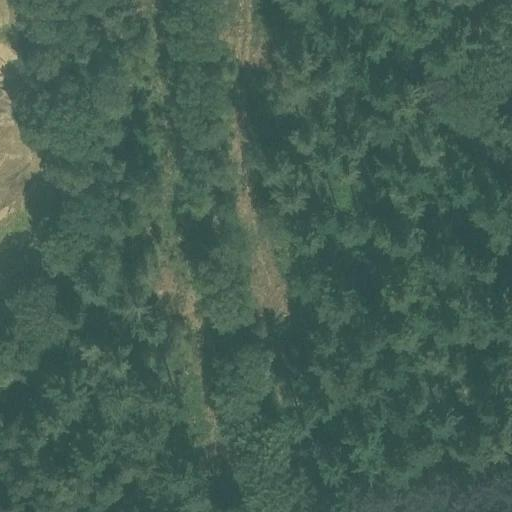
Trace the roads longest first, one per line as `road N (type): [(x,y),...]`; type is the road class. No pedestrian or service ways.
road 1 (track): [(286,503),(205,153),(195,0)]
road 2 (track): [(511,470),(225,511)]
road 3 (track): [(437,0),(474,58),(511,97)]
